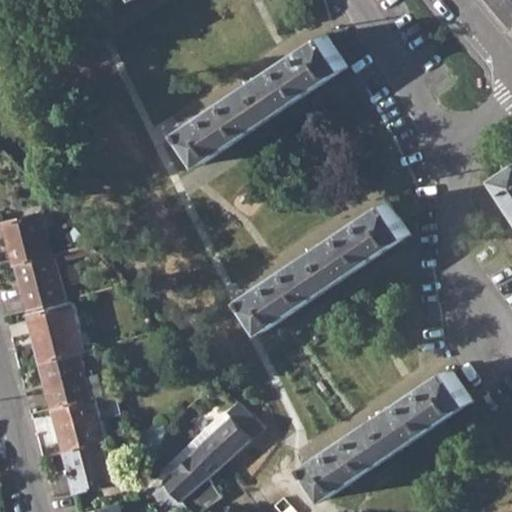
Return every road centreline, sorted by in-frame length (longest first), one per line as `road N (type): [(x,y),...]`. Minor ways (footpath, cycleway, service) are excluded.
road 1 (residential): [(449,144),(458,259),(499,349)]
road 2 (residential): [(449,144),(355,0)]
road 3 (residential): [(34,511),(0,384)]
